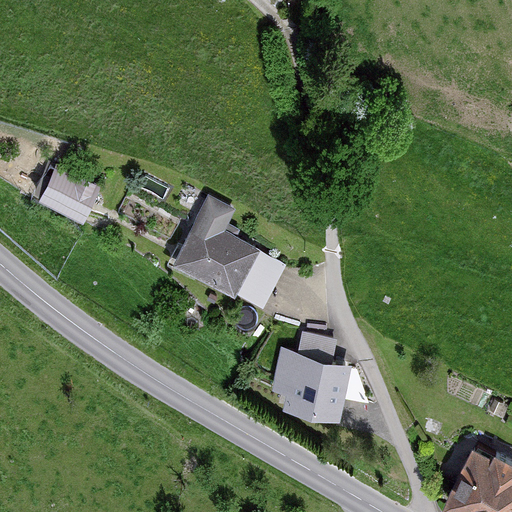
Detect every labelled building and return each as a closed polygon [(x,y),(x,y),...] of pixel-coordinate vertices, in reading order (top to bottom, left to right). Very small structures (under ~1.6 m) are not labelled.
[(92,184),(50,162),(31,196),(73,219),(92,184)] [(167,257),(230,293),(256,248),(221,228),(232,208),(204,192),(167,257)] [(335,351),(339,332),(303,326),(300,345),(335,351)] [(276,404),(333,416),(345,361),(276,346),(267,384),(280,387),(276,404)] [(511,511),(511,459),(488,447),(486,452),(466,442),(435,500),(457,511),(511,511)]
